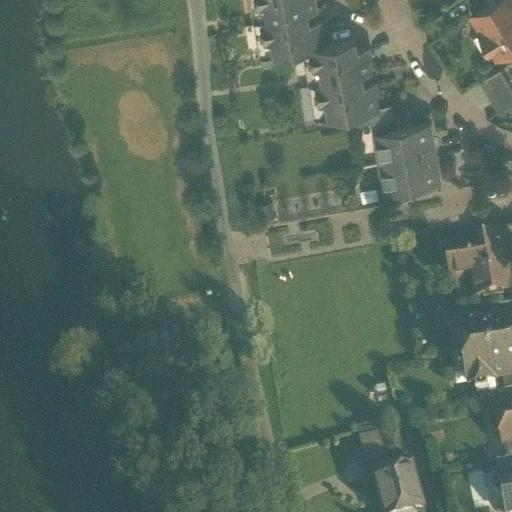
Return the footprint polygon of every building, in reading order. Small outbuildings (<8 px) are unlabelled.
[(248,0),(258,54),(266,53),(265,51),(274,49),(272,40),(264,41),(260,18),(259,16),(267,14),(266,4),(257,5),(256,0),(248,0)] [(259,16),(260,18),(299,11),(305,9),(314,8),(312,0),(256,0),(257,5),(266,4),(267,14),(259,16)] [(473,13),(498,56),(511,47),(511,0),(495,0),(495,1),(473,13)] [(302,46),(308,45),(320,43),(318,31),(320,31),(318,18),(307,20),(301,21),(299,11),(260,18),(264,41),(272,40),(274,49),(265,51),(266,53),(302,46)] [(353,37),(347,38),(349,49),(356,48),(353,37)] [(314,79),(314,80),(353,73),(360,72),(370,70),(368,58),(369,58),(367,46),(356,48),(349,49),(347,38),(320,43),(308,45),(312,68),(321,66),(323,77),(314,79)] [(314,119),(321,118),(321,116),(330,114),(327,101),(318,102),(314,80),(314,79),(323,77),(321,66),(312,68),(308,45),(302,46),(314,119)] [(480,81),(486,91),(507,79),(500,69),(480,81)] [(362,83),(360,72),(353,73),(355,84),(362,83)] [(355,84),(353,73),(314,80),(318,102),(327,101),(330,114),(321,116),(321,118),(356,111),(375,108),(374,106),(372,94),(375,93),(373,81),(362,83),(355,84)] [(511,89),(511,88),(507,79),(486,91),(492,101),(511,89)] [(511,103),(511,89),(492,101),(498,111),(511,103)] [(398,115),(393,115),(391,103),(374,106),(375,108),(356,111),(358,122),(372,119),(374,132),(400,127),(398,115)] [(379,160),(380,162),(433,153),(428,122),(400,127),(374,132),(374,133),(379,132),(384,159),(379,160)] [(374,133),(379,160),(384,159),(379,132),(374,133)] [(438,182),(433,153),(380,162),(380,164),(384,163),(389,189),(384,190),(385,191),(412,186),(438,182)] [(380,164),(384,190),(389,189),(384,163),(380,164)] [(385,191),(387,202),(414,197),(412,186),(385,191)] [(472,279),(476,300),(510,294),(503,252),(506,251),(502,228),(478,233),(479,243),(445,249),(451,283),(472,279)] [(511,305),(491,309),(493,321),(511,317),(511,305)] [(462,355),(463,356),(466,375),(468,387),(493,383),(493,381),(502,379),(511,377),(511,317),(493,321),(457,327),(460,342),(464,341),(466,355),(462,355)] [(456,377),(466,375),(463,356),(452,358),(456,377)] [(511,377),(502,379),(504,393),(511,391),(511,377)] [(511,404),(511,391),(504,393),(492,396),(493,398),(495,409),(511,404)] [(504,446),(511,443),(511,404),(495,409),(494,409),(503,446),(504,446)] [(373,433),(357,440),(367,464),(383,457),(373,433)] [(366,468),(370,481),(374,479),(410,469),(407,457),(366,468)] [(384,493),(389,511),(421,511),(422,511),(410,469),(374,479),(379,495),(384,493)] [(503,499),(505,511),(511,511),(511,477),(508,475),(508,473),(498,476),(492,484),(494,494),(503,499)] [(389,511),(384,493),(379,495),(383,511),(389,511)]
